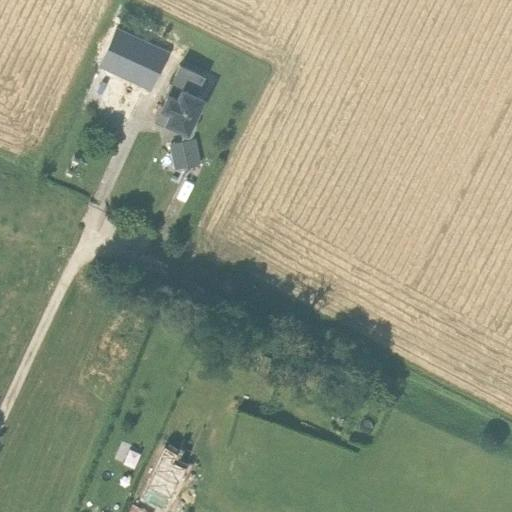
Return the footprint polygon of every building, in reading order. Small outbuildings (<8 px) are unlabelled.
[(165,52),(114,27),(96,63),(147,88),(165,52)] [(190,125),(189,124),(202,96),(194,92),(202,75),(178,64),(165,92),(166,93),(161,104),(160,104),(155,116),(157,117),(155,121),(162,124),(164,120),(166,121),(167,120),(181,127),(181,128),(181,129),(181,130),(182,131),(183,132),(184,133),(185,133),(186,134),(187,134),(188,133),(190,132),(191,130),(191,129),(191,128),(191,127),(191,126),(190,125)] [(199,136),(173,142),(179,167),(205,161),(199,136)] [(197,344),(220,353),(227,334),(205,325),(197,344)] [(321,376),(296,366),(263,352),(255,372),(288,385),(291,377),(317,387),(321,376)] [(116,457),(135,465),(148,434),(129,427),(116,457)] [(184,466),(171,460),(175,451),(164,446),(139,498),(163,510),(184,466)] [(147,511),(131,503),(126,511),(147,511)]
